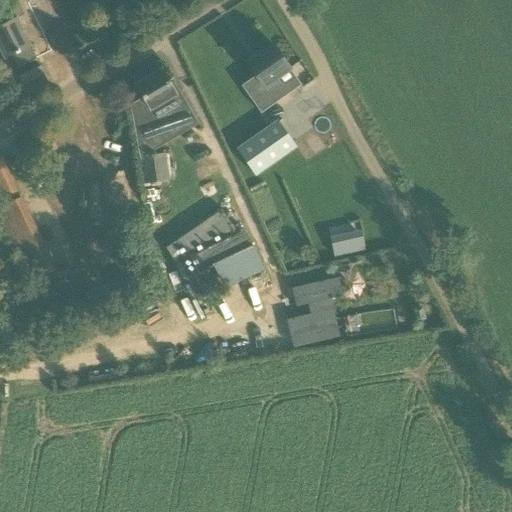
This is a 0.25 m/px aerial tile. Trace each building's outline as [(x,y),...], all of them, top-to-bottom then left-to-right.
[(52,0),(40,0),(22,5),(32,39),(62,30),(52,0)] [(0,49),(4,58),(30,45),(16,17),(0,24),(0,49)] [(246,63),(255,75),(241,85),(260,113),(276,102),(272,98),(285,89),(277,78),(290,69),(273,44),(246,63)] [(179,123),(193,115),(172,79),(168,81),(161,68),(134,84),(142,98),(130,105),(136,139),(137,139),(175,116),(179,123)] [(277,118),(236,148),(256,176),(297,146),(277,118)] [(0,196),(17,188),(0,152),(0,196)] [(168,179),(164,155),(140,159),(144,183),(168,179)] [(28,184),(37,180),(27,158),(18,163),(28,184)] [(0,201),(0,220),(30,281),(56,268),(17,193),(0,201)] [(164,248),(178,267),(193,256),(206,247),(233,228),(220,209),(164,248)] [(326,229),(333,256),(364,248),(357,221),(326,229)] [(206,247),(193,256),(200,270),(212,264),(221,283),(224,289),(244,279),(264,269),(243,228),(206,247)]
